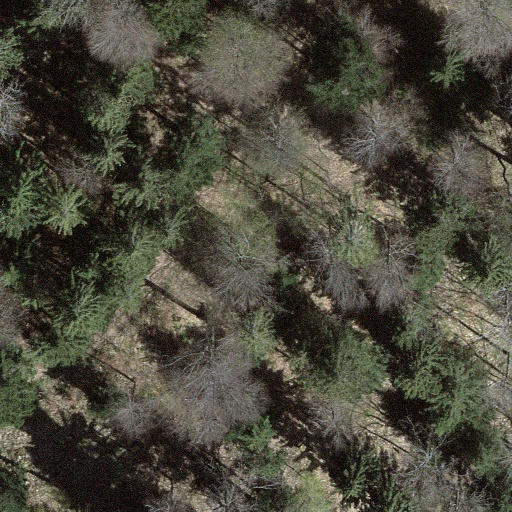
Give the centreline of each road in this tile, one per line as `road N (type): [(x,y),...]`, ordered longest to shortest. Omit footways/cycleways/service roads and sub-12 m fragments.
road 1 (track): [(0,422),(75,368),(197,231),(261,59),(312,0)]
road 2 (track): [(243,117),(209,74),(158,44),(96,33),(0,42)]
